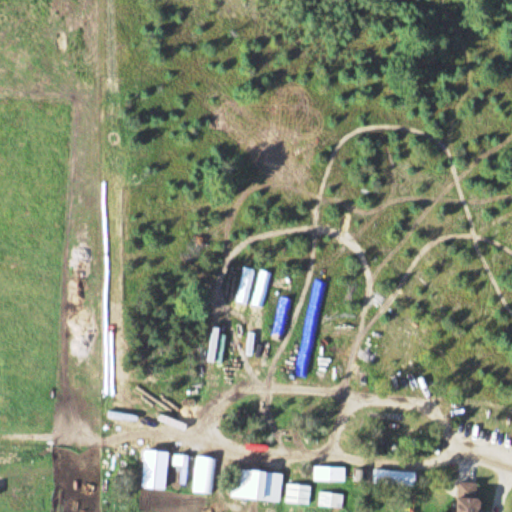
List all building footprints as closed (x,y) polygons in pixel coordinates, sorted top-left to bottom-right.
[(330,480),(342,480),(343,460),(331,460),(330,480)] [(279,501),(281,472),(232,468),(230,497),(279,501)] [(370,484),(412,484),(412,470),(370,470),(370,484)] [(473,511),(474,482),(450,482),(450,511),(473,511)] [(284,503),(308,503),(308,484),(284,484),(284,503)] [(341,507),(342,493),(318,492),(317,506),(341,507)]
